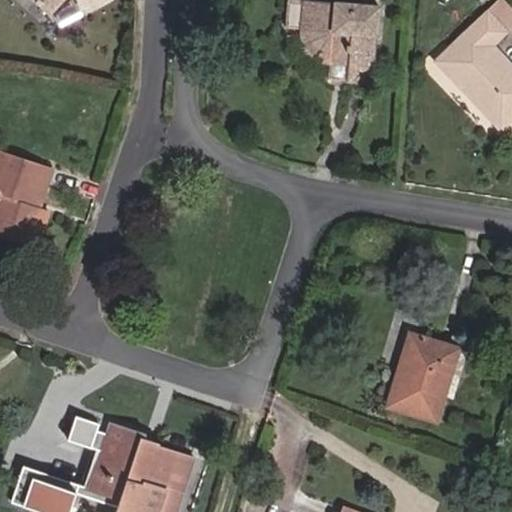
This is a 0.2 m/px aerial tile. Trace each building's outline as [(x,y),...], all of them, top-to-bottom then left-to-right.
[(30,0),(49,16),(63,0),(30,0)] [(373,83),(379,6),(302,0),(287,0),(285,28),(301,29),(301,36),(303,42),(307,50),(310,54),(318,59),(329,63),(328,79),(373,83)] [(511,24),(511,11),(501,0),(487,14),(504,32),(511,24)] [(511,69),(490,46),(504,32),(487,14),(437,61),(500,127),(511,116),(511,69)] [(40,201),(51,168),(0,151),(0,235),(36,247),(47,211),(38,208),(34,206),(36,200),(40,201)] [(435,421),(458,349),(410,334),(387,406),(435,421)] [(174,511),(193,457),(155,444),(152,451),(141,448),(143,441),(145,434),(111,422),(107,434),(96,430),(99,423),(75,415),(67,440),(91,448),(79,485),(23,466),(10,502),(30,509),(32,505),(44,509),(48,497),(50,497),(54,484),(76,491),(120,506),(118,511),(174,511)] [(152,451),(155,444),(143,441),(141,448),(152,451)] [(40,511),(69,511),(76,491),(54,484),(50,497),(48,497),(44,509),(32,505),(30,509),(40,511)]
